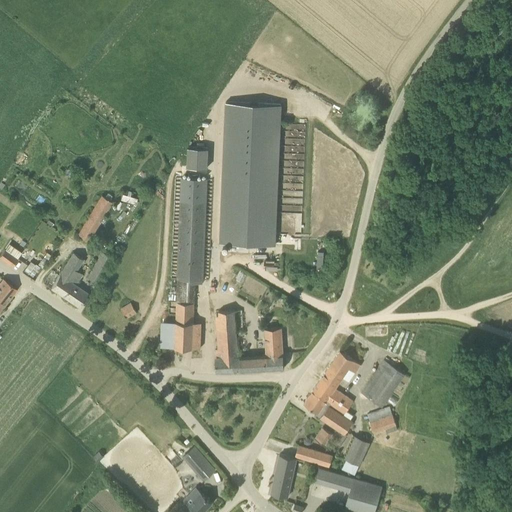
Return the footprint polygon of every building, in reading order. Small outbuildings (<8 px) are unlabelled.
[(267,234),(271,123),(281,124),(281,104),(226,102),(220,243),(276,245),(276,234),(267,234)] [(211,147),(188,146),(187,166),(210,167),(211,147)] [(203,283),(207,178),(181,177),(176,279),(178,279),(175,321),(169,321),(168,347),(175,347),(201,348),(200,348),(201,322),(194,321),(195,283),(203,283)] [(127,194),(122,193),(120,199),(136,203),(137,198),(130,195),(127,194)] [(78,233),(89,240),(113,202),(101,195),(78,233)] [(293,236),(279,237),(279,244),(293,244),(293,236)] [(10,243),(6,249),(19,257),(23,251),(10,243)] [(0,256),(13,266),(18,259),(5,249),(0,255),(0,256)] [(113,258),(102,251),(87,276),(98,283),(113,258)] [(43,282),(51,288),(79,306),(88,293),(76,285),(83,275),(77,271),(84,260),(74,253),(59,275),(51,270),(43,282)] [(24,270),(28,273),(35,264),(30,261),(24,270)] [(35,264),(28,273),(34,278),(41,268),(36,263),(35,264)] [(0,304),(3,307),(17,289),(3,279),(0,283),(0,304)] [(127,319),(137,313),(131,303),(121,310),(127,319)] [(216,358),(217,371),(241,370),(240,357),(238,357),(238,355),(237,332),(244,330),(243,309),(220,310),(221,348),(216,349),(216,358)] [(283,353),(282,327),(265,328),(267,354),(238,355),(238,357),(240,357),(241,370),(284,368),(283,353)] [(322,376),(336,386),(349,368),(356,372),(361,364),(346,354),(340,350),(322,376)] [(405,373),(385,360),(362,392),(382,406),(405,373)] [(354,401),(335,388),(336,386),(322,376),(304,403),(318,412),(316,415),(320,419),(324,412),(320,409),(326,400),(345,414),(354,401)] [(328,406),(324,412),(320,419),(344,435),(352,422),(328,406)] [(397,429),(390,406),(368,414),(374,433),(385,429),(387,433),(397,429)] [(315,439),(324,445),(332,433),(323,427),(315,439)] [(355,474),(370,442),(355,435),(340,467),(355,474)] [(295,456),(305,459),(329,466),(333,455),(299,444),(295,456)] [(195,445),(182,457),(203,480),(216,469),(195,445)] [(103,455),(99,450),(94,455),(99,459),(103,455)] [(173,452),(167,458),(174,466),(181,460),(173,452)] [(280,454),(271,493),(288,497),(297,458),(280,454)] [(374,511),(383,486),(344,474),(341,488),(350,491),(345,506),(365,511),(374,511)] [(196,487),(187,497),(184,500),(188,503),(181,511),(182,511),(202,511),(212,502),(196,487)]
